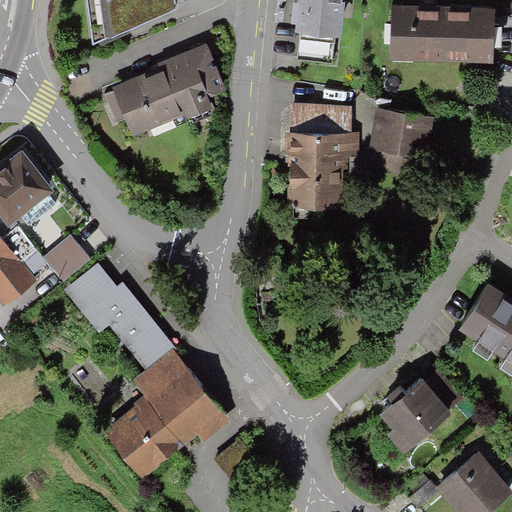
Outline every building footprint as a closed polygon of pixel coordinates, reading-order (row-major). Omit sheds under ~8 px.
[(89,0),(93,32),(174,0),(89,0)] [(296,0),(294,17),(303,18),(298,52),(332,57),(336,23),(342,21),(344,0),(296,0)] [(495,0),(391,0),(390,50),(494,52),(495,0)] [(225,77),(208,37),(162,56),(164,62),(104,87),(117,119),(128,115),(134,130),(152,123),(157,135),(218,109),(208,84),(225,77)] [(354,100),(293,98),(291,125),(286,125),(285,149),(289,150),(288,198),(344,200),(345,164),(351,164),(351,153),(360,153),(361,125),(353,125),(354,100)] [(435,114),(381,102),(373,141),(382,143),(377,168),(421,177),(435,114)] [(0,203),(9,215),(13,211),(54,179),(22,138),(0,155),(0,203)] [(9,215),(0,203),(0,292),(7,301),(37,277),(44,285),(87,252),(71,231),(44,251),(13,211),(9,215)] [(120,284),(102,261),(69,286),(102,330),(113,321),(148,367),(136,376),(146,389),(137,396),(139,398),(106,423),(144,471),(197,428),(203,433),(231,412),(178,347),(179,345),(128,278),(120,284)] [(511,296),(487,280),(460,321),(511,353),(511,296)] [(432,360),(382,403),(397,419),(389,426),(404,443),(462,393),(432,360)] [(261,463),(242,437),(218,454),(237,480),(261,463)] [(479,446),(436,480),(462,511),(477,511),(511,485),(479,446)] [(431,478),(411,493),(418,503),(438,488),(431,478)]
